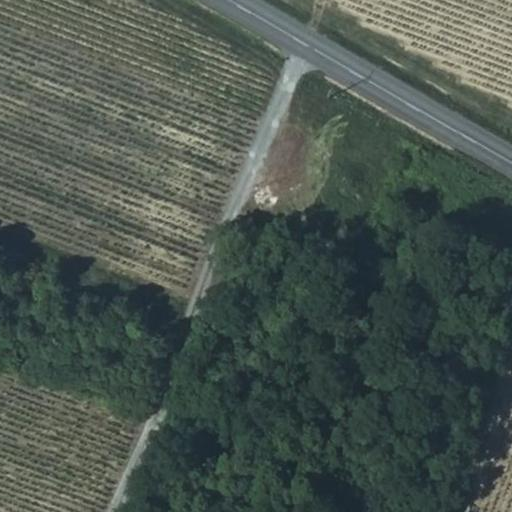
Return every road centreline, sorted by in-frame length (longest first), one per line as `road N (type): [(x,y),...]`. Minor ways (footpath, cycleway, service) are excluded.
road 1 (track): [(123,511),(324,0)]
road 2 (secondary): [(230,0),(511,163)]
